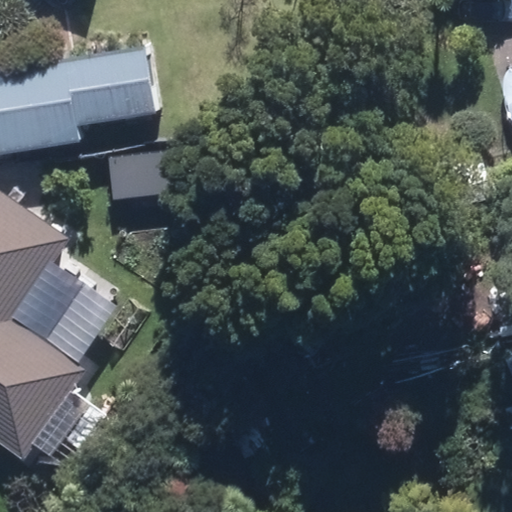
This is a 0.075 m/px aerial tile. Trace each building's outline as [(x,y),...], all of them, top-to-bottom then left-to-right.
[(147,46),(0,67),(0,151),(80,140),(77,121),(157,110),(147,46)] [(208,145),(107,155),(111,196),(212,187),(208,145)] [(0,441),(23,457),(86,367),(77,361),(10,315),(49,259),(67,234),(0,188),(0,441)] [(77,361),(116,305),(49,259),(10,315),(77,361)] [(511,346),(494,353),(506,388),(511,386),(511,346)]
